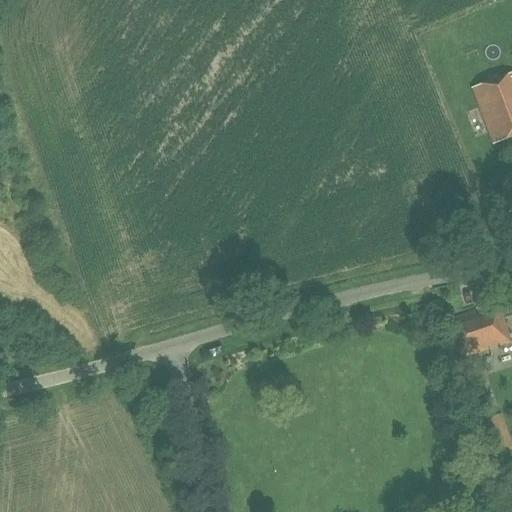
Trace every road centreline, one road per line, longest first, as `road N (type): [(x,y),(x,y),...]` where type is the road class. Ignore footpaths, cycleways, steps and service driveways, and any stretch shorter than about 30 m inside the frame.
road 1 (unclassified): [(0,390),(511,254)]
road 2 (track): [(0,265),(61,315),(92,369)]
